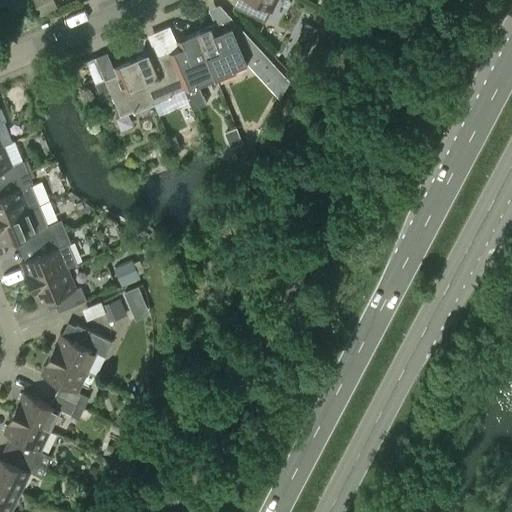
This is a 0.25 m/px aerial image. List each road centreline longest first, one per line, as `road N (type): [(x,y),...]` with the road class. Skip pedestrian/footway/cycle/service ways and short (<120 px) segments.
road 1 (secondary): [(511,45),(269,511)]
road 2 (secondary): [(330,511),(511,164)]
road 3 (residential): [(0,63),(146,0)]
